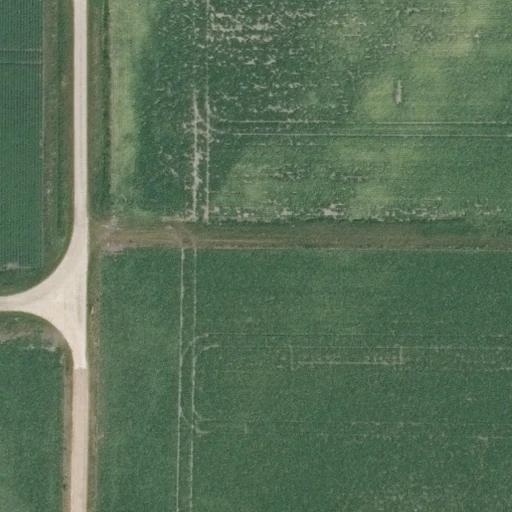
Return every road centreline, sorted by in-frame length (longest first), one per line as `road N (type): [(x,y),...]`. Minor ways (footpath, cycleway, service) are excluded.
road 1 (unclassified): [(0,304),(79,302),(79,0)]
road 2 (track): [(79,302),(79,511)]
